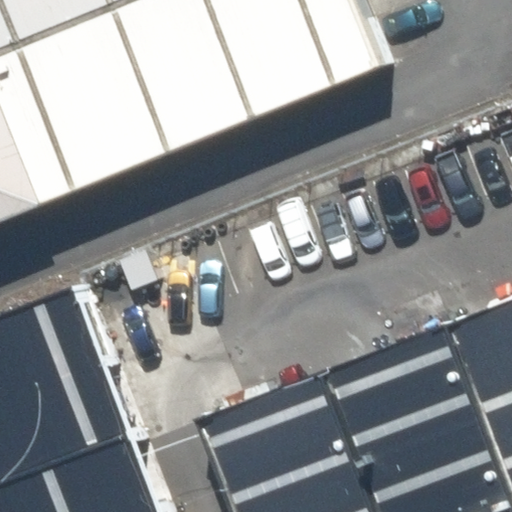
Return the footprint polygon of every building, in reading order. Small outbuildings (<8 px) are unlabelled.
[(0,0),(0,61),(144,0),(0,0)] [(0,226),(390,61),(363,0),(144,0),(0,61),(0,226)] [(0,324),(0,495),(145,443),(89,291),(0,324)] [(511,308),(460,327),(511,463),(511,308)] [(511,511),(511,463),(460,327),(341,372),(393,511),(511,511)] [(393,511),(341,372),(220,417),(255,511),(393,511)] [(0,511),(170,511),(145,443),(0,495),(0,511)]
